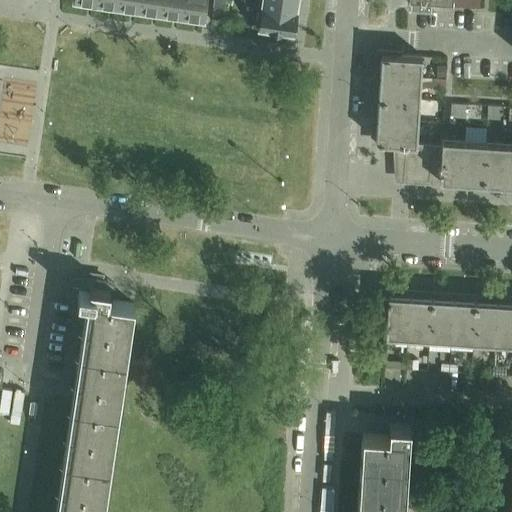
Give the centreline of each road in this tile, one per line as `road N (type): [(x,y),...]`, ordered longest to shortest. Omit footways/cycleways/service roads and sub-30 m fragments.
road 1 (residential): [(326,242),(49,203)]
road 2 (residential): [(341,33),(326,242)]
road 3 (residential): [(319,394),(511,407)]
road 4 (residential): [(326,242),(511,254)]
road 5 (residential): [(511,44),(341,33)]
road 6 (residential): [(28,363),(49,203)]
road 7 (residential): [(319,394),(326,242)]
